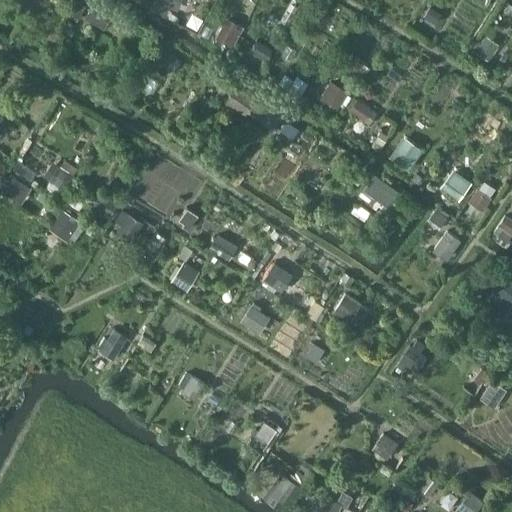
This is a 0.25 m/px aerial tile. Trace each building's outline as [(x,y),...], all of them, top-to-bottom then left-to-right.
[(160,0),(159,2),(176,11),(180,0),(160,0)] [(112,14),(93,2),(83,18),(102,29),(112,14)] [(83,10),(72,4),(66,14),(76,21),(83,10)] [(427,5),(422,13),(435,22),(440,14),(427,5)] [(225,17),(214,38),(232,48),(243,27),(225,17)] [(255,39),(248,51),(265,61),(272,49),(255,39)] [(479,43),(480,42),(475,39),(468,48),(474,51),(479,43)] [(481,40),(474,51),(488,61),(495,49),(481,40)] [(161,66),(169,54),(163,50),(155,62),(161,66)] [(284,75),(276,70),(270,79),(279,84),(284,75)] [(297,75),(287,89),(299,97),(308,82),(297,75)] [(225,80),(216,94),(225,100),(224,101),(246,115),(257,99),(234,85),(234,86),(225,80)] [(330,81),(319,98),(337,109),(340,105),(341,103),(344,98),(345,97),(347,94),(348,92),(330,81)] [(341,103),(340,105),(344,107),(351,97),(347,94),(345,97),(344,98),(341,103)] [(357,100),(349,111),(369,124),(376,113),(357,100)] [(179,134),(191,134),(190,120),(178,121),(179,134)] [(382,145),(388,136),(380,131),(373,140),(382,145)] [(403,135),(388,156),(408,170),(423,150),(403,135)] [(73,175),(52,161),(43,176),(63,189),(73,175)] [(439,186),(458,200),(471,182),(452,169),(439,186)] [(9,172),(0,188),(0,190),(21,203),(30,187),(15,178),(16,176),(9,172)] [(417,183),(422,177),(416,172),(411,179),(417,183)] [(374,174),(362,190),(387,208),(398,192),(374,174)] [(478,189),(489,197),(495,188),(483,181),(478,189)] [(489,197),(478,189),(476,188),(469,198),(484,208),(491,198),(489,197)] [(45,204),(50,196),(37,189),(32,197),(45,204)] [(303,209),(311,197),(300,190),(292,202),(303,209)] [(79,210),(84,202),(74,195),(68,203),(79,210)] [(106,196),(97,211),(109,218),(117,203),(106,196)] [(369,212),(356,203),(350,211),(363,220),(369,212)] [(62,209),(49,229),(66,241),(80,220),(62,209)] [(115,234),(130,244),(145,220),(140,217),(138,220),(121,209),(113,221),(120,225),(115,234)] [(188,209),(180,221),(185,224),(183,227),(189,231),(199,216),(188,209)] [(435,209),(426,220),(438,229),(447,218),(435,209)] [(511,221),(502,215),(495,226),(510,235),(511,232),(511,221)] [(446,230),(432,250),(446,260),(460,240),(446,230)] [(154,231),(148,241),(160,248),(166,238),(154,231)] [(225,246),(229,240),(218,233),(208,248),(228,260),(234,251),(225,246)] [(273,261),(262,279),(278,289),(289,272),(273,261)] [(171,283),(187,292),(199,272),(184,262),(171,283)] [(250,278),(253,274),(256,269),(252,265),(245,274),(250,278)] [(511,276),(504,272),(487,297),(496,303),(498,299),(511,308),(511,276)] [(344,292),(333,311),(349,320),(361,302),(344,292)] [(250,304),(239,321),(258,333),(269,316),(258,310),(260,307),(253,302),(251,305),(250,304)] [(127,336),(114,328),(107,338),(104,337),(98,347),(101,349),(100,350),(114,359),(127,336)] [(142,334),(137,343),(150,351),(155,342),(142,334)] [(409,344),(398,359),(416,372),(427,356),(420,352),(425,345),(417,339),(412,346),(409,344)] [(308,340),(298,357),(316,369),(327,352),(325,351),(328,346),(320,341),(317,345),(308,340)] [(191,375),(181,392),(194,400),(204,383),(191,375)] [(491,380),(479,398),(494,408),(506,389),(491,380)] [(267,443),(276,430),(263,421),(254,434),(267,443)] [(397,443),(382,433),(371,449),(375,452),(372,456),(382,462),(385,458),(386,459),(397,443)] [(305,475),(312,466),(304,460),(297,469),(305,475)] [(280,472),(262,498),(279,511),(298,485),(280,472)] [(418,481),(415,485),(428,495),(437,483),(428,476),(423,484),(418,481)] [(474,511),(483,500),(468,490),(456,508),(461,511),(474,511)] [(319,511),(336,511),(340,505),(344,507),(346,508),(346,507),(352,496),(342,491),(336,501),(327,496),(319,511)]
